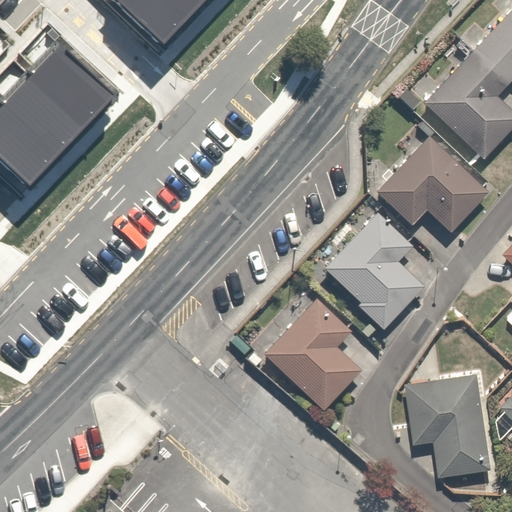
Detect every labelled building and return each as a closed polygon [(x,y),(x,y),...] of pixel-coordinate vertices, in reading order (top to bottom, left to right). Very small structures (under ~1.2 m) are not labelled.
[(511,3),(471,49),(506,81),(511,74),(511,3)] [(471,49),(421,103),(483,159),(511,128),(511,113),(492,95),(506,81),(471,49)] [(424,206),(447,228),(482,192),(425,136),(371,192),(405,225),(424,206)] [(380,328),(421,287),(395,261),(410,246),(376,212),(320,268),(380,328)] [(511,240),(503,251),(511,259),(511,240)] [(346,334),(317,303),(263,352),(319,412),(361,373),(335,345),(346,334)] [(491,469),(477,370),(405,380),(414,440),(432,437),(438,476),(491,469)] [(511,389),(497,405),(511,418),(511,389)]
